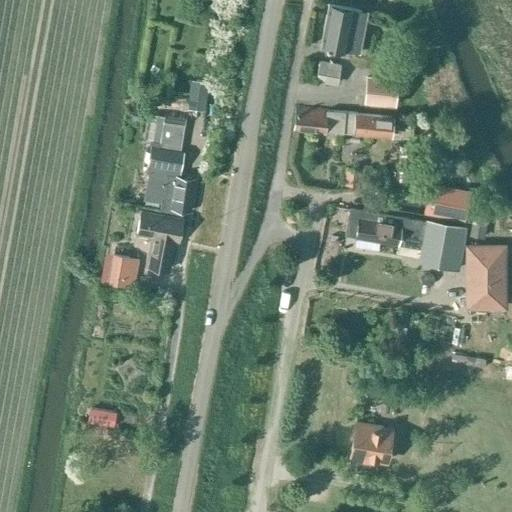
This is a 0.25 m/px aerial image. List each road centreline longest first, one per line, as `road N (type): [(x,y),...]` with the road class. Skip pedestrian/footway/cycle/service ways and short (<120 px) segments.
road 1 (unclassified): [(214,324),(272,0)]
road 2 (unclassified): [(257,511),(300,252),(269,225)]
road 3 (residential): [(269,225),(306,0)]
road 4 (unclassified): [(179,511),(214,324)]
